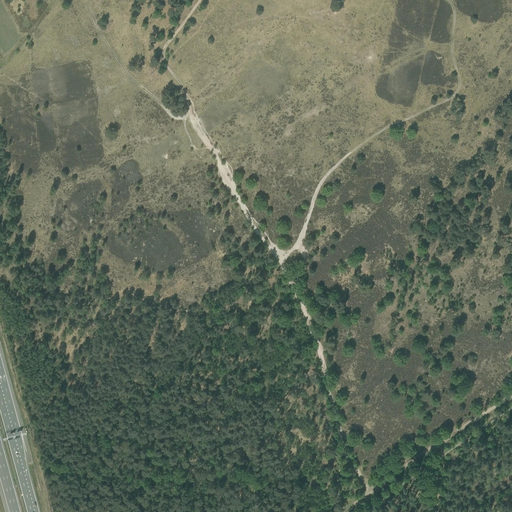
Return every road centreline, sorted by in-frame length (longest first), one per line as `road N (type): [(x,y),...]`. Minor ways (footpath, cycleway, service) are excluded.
road 1 (track): [(291,284),(163,61),(162,48),(199,0)]
road 2 (track): [(304,230),(320,183),(336,165),(458,89),(448,0)]
road 3 (track): [(370,493),(346,454),(317,341),(291,284)]
road 4 (track): [(84,0),(130,77),(171,114),(190,116)]
road 5 (motorway): [(31,511),(0,396)]
